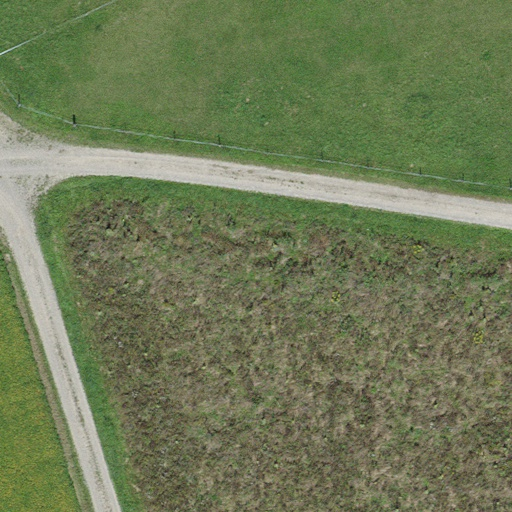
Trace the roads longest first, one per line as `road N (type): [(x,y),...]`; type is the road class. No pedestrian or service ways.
road 1 (track): [(0,166),(127,160),(511,218)]
road 2 (track): [(110,511),(0,168)]
